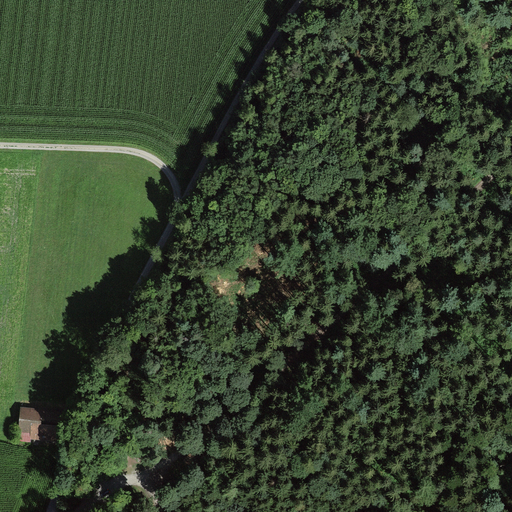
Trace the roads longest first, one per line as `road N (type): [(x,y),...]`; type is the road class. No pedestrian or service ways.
road 1 (track): [(299,0),(255,62),(177,210),(49,511)]
road 2 (track): [(153,472),(511,157)]
road 3 (track): [(0,144),(145,153),(162,165),(177,210)]
